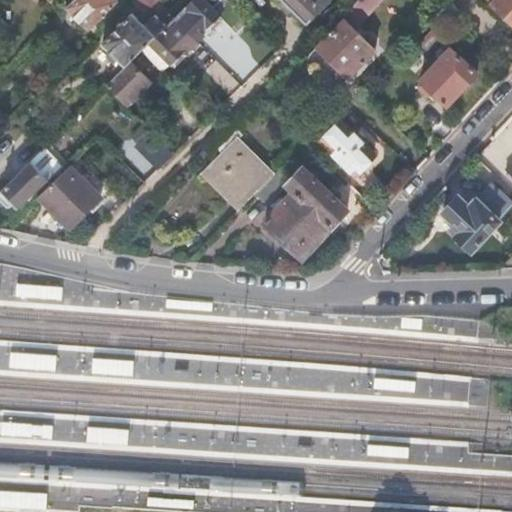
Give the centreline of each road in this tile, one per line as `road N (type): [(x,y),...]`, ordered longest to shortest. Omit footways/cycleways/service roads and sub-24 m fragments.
road 1 (residential): [(0,247),(137,279),(340,296)]
road 2 (unknown): [(78,265),(306,33)]
road 3 (residential): [(340,296),(357,264),(511,98)]
road 4 (residential): [(340,296),(511,286)]
